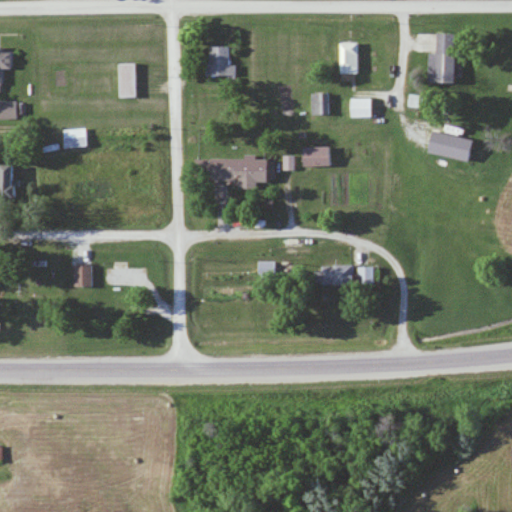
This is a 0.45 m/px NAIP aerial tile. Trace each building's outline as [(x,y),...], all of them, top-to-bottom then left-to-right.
[(425,83),(452,83),(452,34),(425,34),(425,83)] [(211,75),(234,75),(234,44),(211,44),(211,75)] [(336,73),(352,73),(352,44),(336,44),(336,73)] [(141,62),(122,62),(122,97),(141,97),(141,62)] [(369,117),(369,100),(346,100),(346,117),(369,117)] [(68,147),(93,146),(92,127),(68,128),(68,147)] [(475,153),(477,144),(467,142),(465,151),(475,153)] [(298,167),(322,167),(322,147),(298,147),(298,167)] [(271,181),(271,158),(207,158),(206,181),(271,181)] [(1,165),(1,195),(18,195),(18,165),(1,165)] [(272,275),(273,262),(254,262),(254,274),(272,275)] [(349,285),(349,266),(312,265),(312,285),(349,285)] [(369,284),(369,268),(354,268),(354,284),(369,284)]
